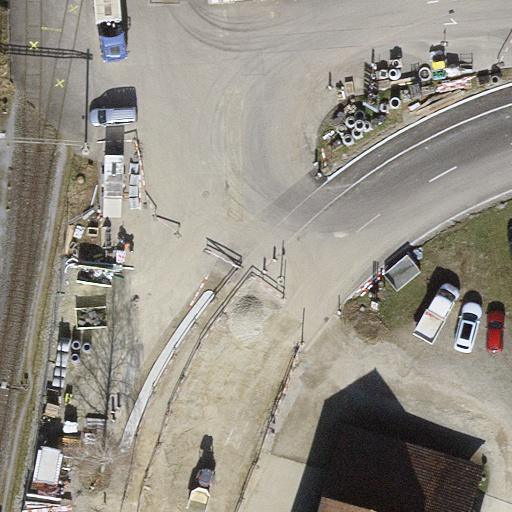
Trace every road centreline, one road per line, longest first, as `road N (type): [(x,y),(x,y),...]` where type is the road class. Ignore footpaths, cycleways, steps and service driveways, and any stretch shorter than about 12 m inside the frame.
road 1 (residential): [(124,116),(334,42),(511,28)]
road 2 (tertiary): [(274,333),(352,247),(410,205),(511,157)]
road 3 (residential): [(274,333),(204,266),(124,116)]
road 4 (tertiary): [(193,511),(218,437),(274,333)]
